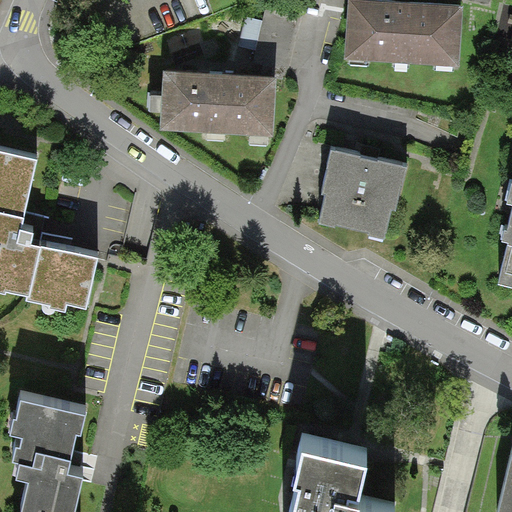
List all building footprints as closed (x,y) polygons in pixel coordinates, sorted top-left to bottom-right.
[(406,3),(367,0),(351,0),(348,60),(461,67),(465,7),(406,3)] [(267,10),(266,19),(244,17),(240,72),(291,77),(296,13),(267,10)] [(216,76),(165,73),(163,96),(150,96),(149,113),(163,114),(162,132),(273,137),(276,79),(216,76)] [(322,216),(336,219),(336,217),(373,225),(373,227),(385,230),(392,202),(396,203),(405,163),(363,153),(332,146),(323,188),(328,189),(322,216)] [(39,159),(0,149),(0,292),(7,294),(9,289),(29,294),(29,298),(53,304),(54,306),(68,308),(71,303),(89,307),(101,257),(43,243),(42,248),(33,245),(35,236),(21,233),(27,208),(39,159)] [(507,237),(498,276),(511,280),(511,204),(504,237),(507,237)] [(369,404),(302,388),(293,426),(297,428),(281,497),(320,506),(321,501),(361,511),(362,507),(382,511),(383,511),(394,467),(374,462),(375,460),(356,455),(369,404)] [(21,390),(17,407),(14,406),(10,424),(22,426),(19,437),(16,436),(13,450),(20,451),(16,466),(27,468),(20,499),(25,500),(22,511),(70,511),(81,465),(67,462),(68,457),(76,420),(79,421),(83,404),(21,390)] [(511,508),(511,439),(508,439),(493,505),(511,508)]
